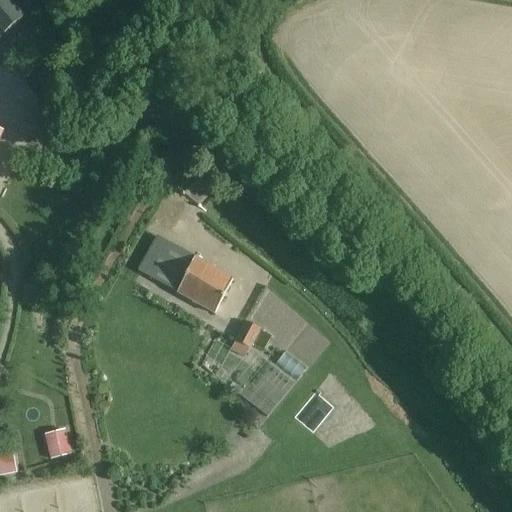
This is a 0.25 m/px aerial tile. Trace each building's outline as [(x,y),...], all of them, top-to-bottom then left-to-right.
[(0,0),(0,31),(4,36),(23,20),(13,8),(11,9),(7,5),(13,0),(0,0)] [(214,315),(233,281),(166,244),(148,278),(214,315)] [(239,261),(258,271),(263,261),(243,251),(239,261)] [(248,356),(261,331),(246,323),(233,348),(248,356)] [(283,345),(277,355),(303,369),(308,359),(283,345)] [(51,460),(70,455),(64,432),(45,437),(51,460)]
